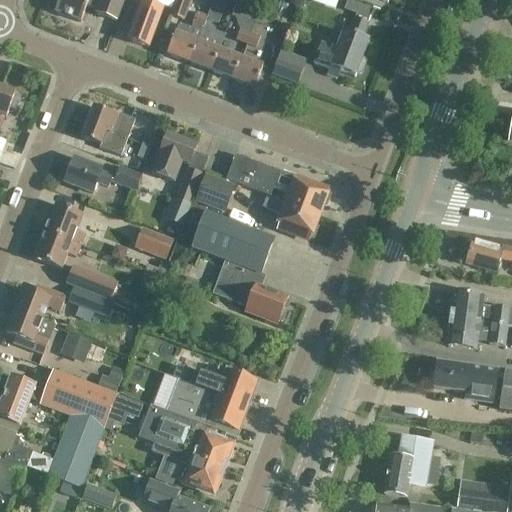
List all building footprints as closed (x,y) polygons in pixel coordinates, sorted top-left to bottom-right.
[(59,0),(54,14),(80,24),(86,8),(96,12),(95,15),(116,23),(124,0),(59,0)] [(139,12),(135,23),(128,42),(148,50),(159,19),(157,19),(164,2),(159,0),(155,0),(153,7),(145,4),(141,13),(139,12)] [(191,0),(177,0),(171,17),(183,22),(191,0)] [(207,19),(206,21),(218,26),(226,5),(213,1),(207,19)] [(278,2),(274,16),(284,19),(289,6),(278,2)] [(357,17),(355,21),(350,36),(344,34),(337,52),(321,46),(314,65),(339,75),(340,73),(355,78),(368,43),(362,41),(373,11),(348,2),(344,12),(357,17)] [(167,57),(188,65),(197,43),(198,44),(204,31),(204,29),(206,21),(207,19),(197,15),(191,30),(179,26),(176,35),(175,35),(167,57)] [(243,23),(236,43),(247,47),(251,35),(254,27),(243,23)] [(197,43),(188,65),(210,73),(218,51),(219,52),(225,36),(213,32),(212,34),(204,31),(198,44),(197,43)] [(261,39),(251,35),(247,47),(256,50),(261,39)] [(218,51),(210,73),(233,82),(241,60),(218,51)] [(241,60),(233,82),(255,90),(263,68),(241,60)] [(277,60),(271,77),(297,85),(303,69),(277,60)] [(15,94),(0,88),(0,130),(4,119),(6,120),(9,110),(16,112),(21,99),(15,97),(15,94)] [(128,140),(135,122),(119,116),(118,118),(93,109),(87,125),(128,140)] [(128,140),(87,125),(81,140),(100,148),(99,150),(121,159),(128,140)] [(146,136),(143,146),(151,149),(155,140),(146,136)] [(181,163),(190,166),(197,148),(167,136),(151,176),(173,185),(181,163)] [(146,163),(151,149),(143,146),(137,160),(146,163)] [(6,154),(1,165),(13,169),(17,158),(6,154)] [(235,158),(228,177),(226,182),(258,194),(267,198),(270,199),(273,191),(285,196),(283,204),(318,218),(328,193),(296,180),(295,182),(292,180),(292,179),(281,175),(280,175),(250,163),(249,164),(235,158)] [(101,171),(92,168),(73,161),(64,184),(91,195),(95,184),(107,188),(111,177),(100,173),(101,171)] [(112,183),(135,192),(141,177),(118,168),(112,183)] [(188,171),(176,202),(189,207),(201,176),(188,171)] [(195,204),(225,216),(236,188),(205,177),(195,204)] [(283,204),(269,199),(270,199),(267,198),(263,210),(281,217),(277,229),(309,242),(318,218),(283,204)] [(80,216),(74,214),(55,207),(45,234),(80,248),(84,236),(74,232),(80,216)] [(274,241),(190,209),(184,225),(199,230),(191,251),(225,264),(213,296),(246,310),(245,312),(278,324),(287,300),(261,290),(266,278),(261,276),(274,241)] [(169,226),(166,234),(177,237),(179,228),(169,226)] [(142,230),(135,250),(168,263),(176,244),(142,230)] [(34,261),(53,269),(59,271),(66,255),(75,259),(80,248),(45,234),(34,261)] [(511,251),(502,250),(501,253),(472,244),(466,267),(495,275),(499,261),(511,263),(511,251)] [(115,247),(111,259),(122,264),(127,252),(115,247)] [(185,268),(178,284),(201,293),(207,277),(185,268)] [(65,285),(98,298),(112,304),(117,287),(71,270),(65,285)] [(23,290),(14,313),(41,324),(47,309),(60,314),(65,300),(36,288),(33,294),(23,290)] [(74,291),(70,302),(93,311),(97,300),(74,291)] [(454,294),(450,321),(507,329),(511,329),(511,312),(509,312),(482,309),(483,298),(474,297),(454,294)] [(41,324),(14,313),(6,335),(16,339),(13,345),(42,357),(47,343),(35,339),(41,324)] [(507,329),(450,321),(447,348),(475,352),(476,344),(489,346),(489,347),(504,349),(507,329)] [(69,335),(60,357),(84,366),(87,359),(101,365),(107,350),(69,335)] [(53,356),(47,370),(61,375),(67,362),(53,356)] [(437,365),(433,390),(453,393),(465,395),(463,403),(478,406),(493,408),(498,374),(471,370),(457,368),(437,365)] [(178,368),(173,381),(178,383),(246,409),(255,384),(236,377),(227,373),(222,384),(178,368)] [(102,378),(98,389),(115,396),(124,373),(112,369),(108,380),(102,378)] [(6,462),(26,470),(31,455),(16,449),(19,441),(15,440),(30,401),(41,405),(40,407),(71,419),(49,477),(79,489),(115,397),(53,373),(45,393),(34,389),(34,388),(11,379),(0,408),(0,458),(6,461),(6,462)] [(511,413),(511,375),(504,375),(499,412),(511,413)] [(125,377),(120,392),(125,394),(126,390),(130,391),(134,380),(125,377)] [(234,440),(246,409),(178,383),(168,408),(156,403),(153,410),(226,437),(234,440)] [(226,437),(153,410),(149,408),(137,440),(155,447),(155,446),(222,472),(222,471),(225,471),(227,466),(225,463),(228,457),(230,456),(232,451),(230,449),(231,448),(223,445),(226,437)] [(472,435),(470,445),(481,447),(483,436),(472,435)] [(435,446),(419,443),(403,440),(399,460),(391,459),(384,497),(406,500),(408,488),(424,491),(425,487),(439,490),(441,476),(439,476),(441,461),(432,460),(435,446)] [(175,482),(194,489),(213,496),(222,472),(155,446),(155,447),(152,456),(181,467),(175,482)] [(0,465),(0,481),(1,482),(0,483),(0,492),(15,498),(26,470),(6,462),(2,461),(0,465)] [(208,511),(179,501),(181,494),(149,482),(141,504),(162,511),(208,511)] [(459,493),(456,510),(468,511),(506,511),(510,491),(460,483),(459,493)] [(87,487),(81,501),(110,511),(116,497),(87,487)]
